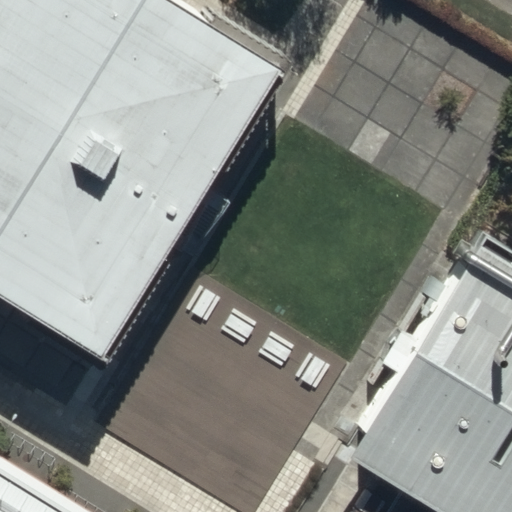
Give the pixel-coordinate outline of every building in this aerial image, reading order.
[(268,51),(183,0),(0,0),(0,292),(88,345),(138,263),(180,195),(268,51)] [(443,211),(463,173),(374,123),(354,159),(443,211)] [(391,299),(432,222),(377,193),(335,269),(391,299)] [(511,511),(511,254),(463,222),(336,435),(436,511),(511,511)] [(381,312),(328,279),(306,316),(359,348),(381,312)] [(255,368),(233,402),(284,435),(306,401),(255,368)] [(0,511),(78,511),(0,464),(0,511)]
